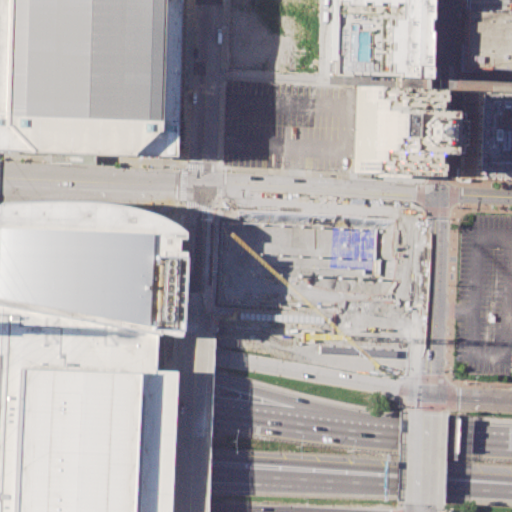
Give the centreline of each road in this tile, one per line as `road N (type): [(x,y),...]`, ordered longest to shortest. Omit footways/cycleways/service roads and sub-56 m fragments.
road 1 (residential): [(204,0),(196,340)]
road 2 (tertiary): [(511,197),(198,185)]
road 3 (residential): [(444,0),(430,308)]
road 4 (motorway): [(511,440),(213,414)]
road 5 (secondary): [(511,399),(393,391),(217,359)]
road 6 (motorway): [(206,473),(464,485)]
road 7 (motorway): [(208,458),(464,485)]
road 8 (motorway): [(213,414),(104,395),(0,392)]
road 9 (motorway): [(0,449),(208,458)]
road 10 (tertiary): [(0,180),(198,185)]
road 11 (motorway): [(211,381),(24,333)]
road 12 (residential): [(196,340),(189,511)]
road 13 (motorway): [(361,427),(211,381)]
road 14 (motorway): [(75,509),(197,473)]
